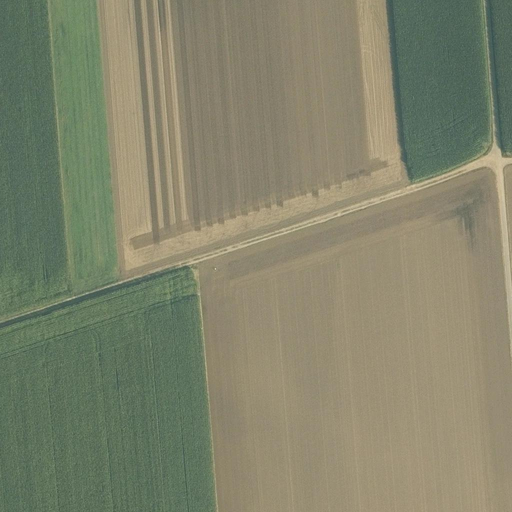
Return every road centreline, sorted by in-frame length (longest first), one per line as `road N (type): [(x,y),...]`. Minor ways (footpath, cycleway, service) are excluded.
road 1 (track): [(0,324),(498,160)]
road 2 (track): [(511,331),(485,0)]
